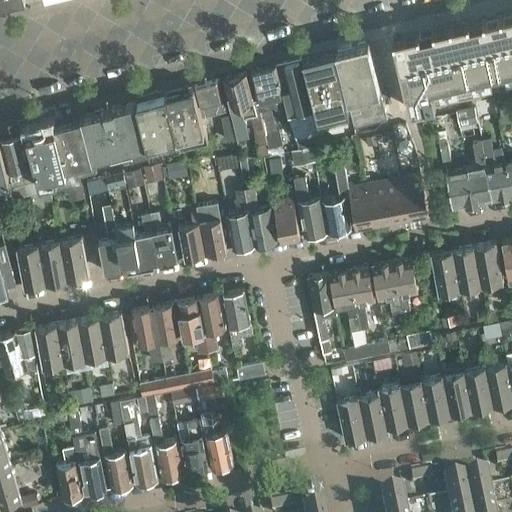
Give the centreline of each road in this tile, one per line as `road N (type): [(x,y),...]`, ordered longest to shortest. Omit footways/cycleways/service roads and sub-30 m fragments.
road 1 (unclassified): [(0,119),(456,0)]
road 2 (residential): [(0,315),(272,263)]
road 3 (residential): [(93,511),(319,465)]
road 4 (residential): [(319,465),(303,376),(287,354),(272,263)]
